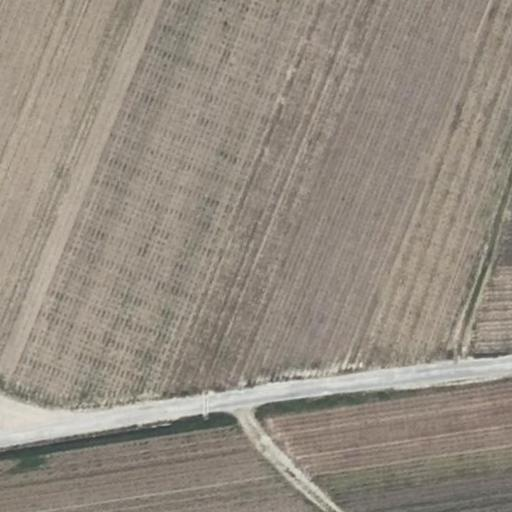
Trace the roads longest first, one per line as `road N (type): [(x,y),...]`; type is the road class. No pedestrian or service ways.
road 1 (unclassified): [(0,441),(194,398),(511,351)]
road 2 (track): [(337,511),(194,398)]
road 3 (track): [(511,203),(461,358)]
